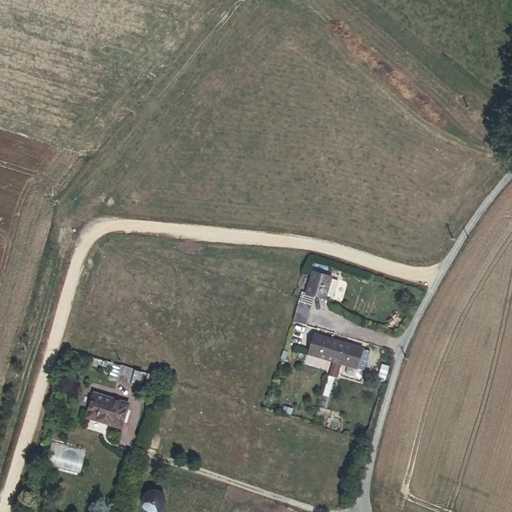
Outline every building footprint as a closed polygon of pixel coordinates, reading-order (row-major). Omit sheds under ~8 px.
[(302,292),(293,322),(306,326),(314,297),(326,300),(327,297),(333,299),(338,282),(332,280),(333,279),(312,272),(305,293),(302,292)] [(315,335),(308,355),(357,370),(358,366),(365,368),(368,357),(361,355),(363,349),(315,335)] [(148,377),(129,370),(110,364),(108,369),(117,372),(115,380),(121,382),(121,383),(144,390),(148,377)] [(390,366),(383,364),(377,383),(384,385),(390,366)] [(323,396),(329,398),(335,379),(329,377),(323,396)] [(93,391),(86,417),(124,429),(131,402),(93,391)] [(148,500),(147,502),(147,504),(147,506),(148,508),(149,510),(150,511),(166,511),(167,511),(169,509),(169,507),(170,505),(170,503),(170,501),(169,499),(168,497),(166,495),(164,494),(162,493),(160,493),(158,492),(156,493),(154,493),(152,495),(150,496),(149,498),(148,500)]
